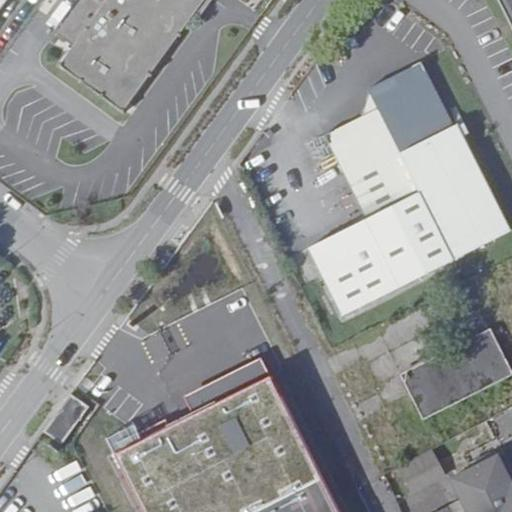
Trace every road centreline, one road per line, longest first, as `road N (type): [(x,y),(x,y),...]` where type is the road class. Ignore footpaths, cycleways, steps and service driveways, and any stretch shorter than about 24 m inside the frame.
road 1 (unknown): [(212,146),(384,511)]
road 2 (unclassified): [(322,0),(102,292)]
road 3 (unclassified): [(102,292),(0,433)]
road 4 (unclassified): [(102,292),(0,221)]
